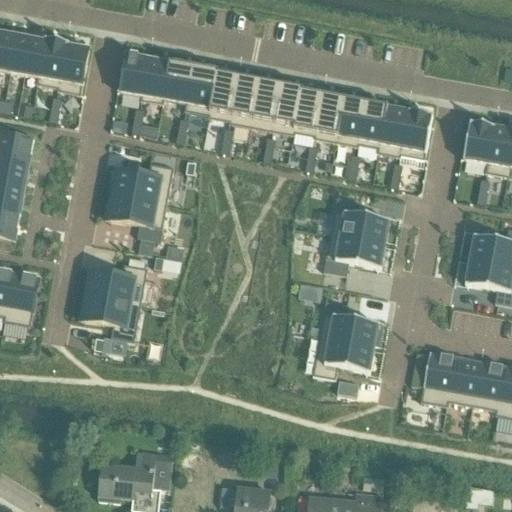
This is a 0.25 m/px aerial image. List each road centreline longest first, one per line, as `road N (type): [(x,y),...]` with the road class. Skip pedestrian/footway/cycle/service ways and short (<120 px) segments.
road 1 (residential): [(118,20),(452,83)]
road 2 (residential): [(452,83),(389,410)]
road 3 (residential): [(118,20),(57,347)]
